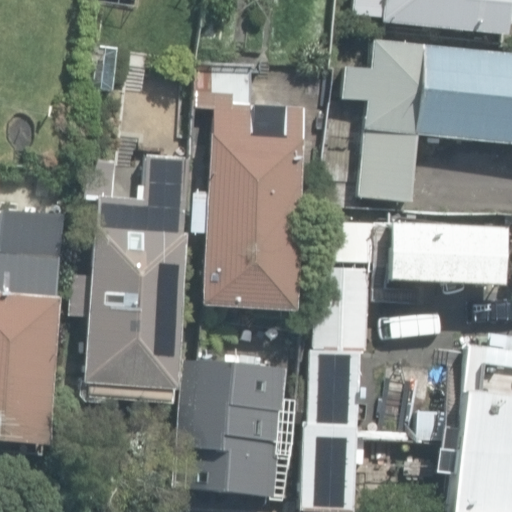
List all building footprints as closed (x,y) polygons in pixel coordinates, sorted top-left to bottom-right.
[(375,23),(500,36),(501,25),(511,18),(511,0),(348,0),(347,16),(376,19),(375,23)] [(352,197),(404,202),(411,135),(511,145),(511,56),(368,41),(365,70),(341,68),(338,97),(362,99),(352,197)] [(195,306),(286,311),(295,161),(315,162),(317,134),(298,133),(299,108),(246,105),(248,67),(198,64),(195,108),(208,108),(203,192),(188,191),(186,233),(199,233),(195,306)] [(293,105),(319,108),(322,70),(296,68),(293,105)] [(81,396),(164,402),(165,390),(169,391),(181,234),(176,234),(182,158),(141,155),(138,199),(108,197),(91,196),(77,382),(82,383),(81,396)] [(80,193),(108,197),(113,160),(85,156),(80,193)] [(0,443),(41,447),(53,297),(49,297),(56,216),(0,211),(0,443)] [(380,223),(327,220),(326,261),(378,264),(380,223)] [(496,229),(384,224),(382,281),(493,285),(496,229)] [(312,267),(308,346),(358,349),(362,269),(312,267)] [(437,511),(511,511),(511,329),(509,341),(460,335),(447,437),(425,435),(422,459),(444,462),(437,511)] [(292,511),(319,511),(345,511),(350,351),(303,350),(300,422),(296,422),(296,427),(287,427),(286,464),(294,464),(292,511)] [(176,493),(272,499),(281,366),(185,359),(176,493)] [(397,511),(434,511),(435,503),(398,502),(397,511)]
